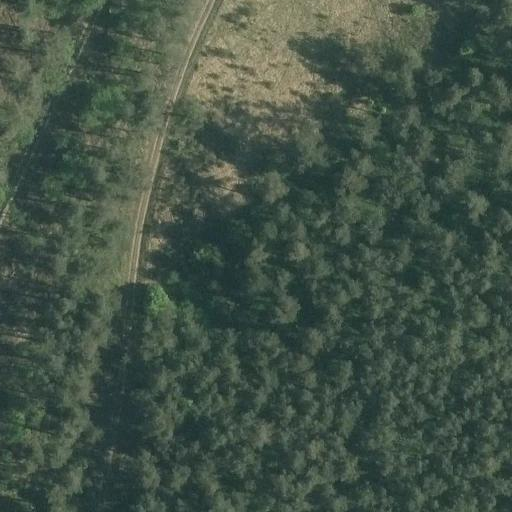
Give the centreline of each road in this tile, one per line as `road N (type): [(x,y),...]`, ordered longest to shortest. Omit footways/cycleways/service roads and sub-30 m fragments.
road 1 (track): [(214,0),(143,179),(115,511)]
road 2 (track): [(0,204),(87,0)]
